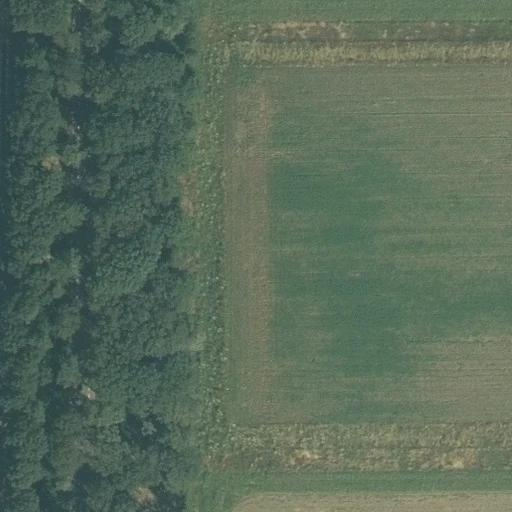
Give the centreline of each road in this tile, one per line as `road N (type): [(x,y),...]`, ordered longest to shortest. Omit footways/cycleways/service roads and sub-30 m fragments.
road 1 (track): [(4,0),(0,511)]
road 2 (secondary): [(80,511),(84,0)]
